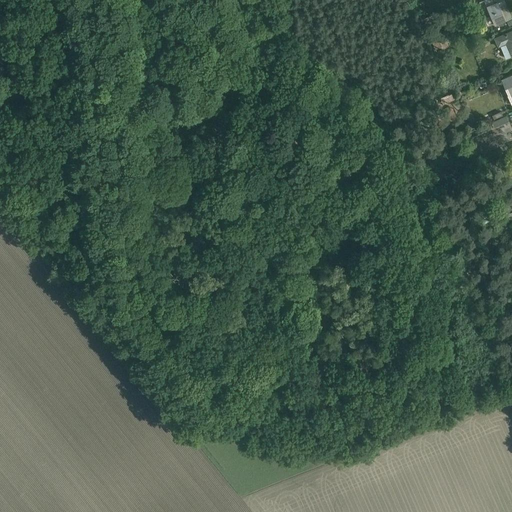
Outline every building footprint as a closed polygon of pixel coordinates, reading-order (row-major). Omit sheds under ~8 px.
[(506,22),(511,19),(503,0),(485,0),(480,3),(482,10),(487,8),(494,26),(505,21),(506,22)] [(506,60),(511,57),(511,32),(494,40),(498,49),(501,48),(506,60)] [(437,38),(431,41),(436,51),(442,48),(437,38)] [(486,53),(482,44),(475,47),(479,56),(486,53)] [(449,65),(446,58),(440,61),(442,67),(449,65)] [(511,107),(511,106),(511,75),(501,81),(511,107)] [(509,125),(506,118),(494,123),(496,129),(500,127),(501,129),(509,125)] [(511,210),(509,203),(499,207),(503,215),(511,211),(511,210)]
